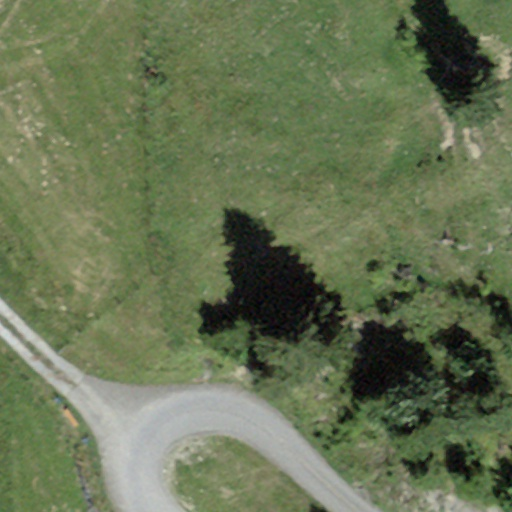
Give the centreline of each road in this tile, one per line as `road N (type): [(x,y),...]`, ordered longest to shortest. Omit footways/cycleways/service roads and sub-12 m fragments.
road 1 (unclassified): [(358,511),(252,414),(199,407),(174,410),(135,443),(129,472),(146,511)]
road 2 (track): [(0,318),(135,443)]
